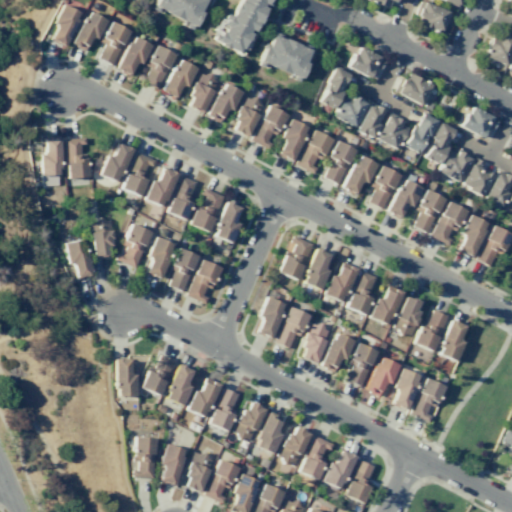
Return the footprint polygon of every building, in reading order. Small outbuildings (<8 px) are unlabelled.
[(195,11),(200,0),(151,0),(147,9),(154,13),(156,9),(185,24),(184,27),(189,30),(199,12),(195,11)] [(266,0),(233,0),(226,14),(221,12),(207,36),(238,53),(248,33),(243,30),(244,27),(248,30),(261,6),(256,4),(258,2),(264,5),(266,0)] [(387,0),(393,3),(394,0),(365,0),(385,8),(387,0)] [(420,0),(445,11),(436,33),(415,25),(418,16),(412,14),(417,0),(420,0)] [(502,0),(511,0),(511,13),(507,11),(509,5),(502,2),(502,0)] [(50,22),(60,3),(76,12),(73,18),(75,20),(60,46),(46,39),(54,24),(50,22)] [(93,38),(103,20),(87,11),(83,18),(81,16),(67,43),(81,51),(89,36),(93,38)] [(97,41),(108,21),(126,30),(108,65),(94,57),(102,43),(97,41)] [(303,63),(296,81),(290,79),(292,75),(261,63),(259,67),(253,64),(262,41),(265,43),(270,30),(307,46),(300,62),(303,63)] [(480,56),(502,65),(511,41),(511,36),(499,31),(496,37),(489,34),(480,56)] [(138,64),(147,45),(131,37),(128,43),(126,42),(111,68),(125,76),(133,61),(138,64)] [(142,65),(152,45),(171,54),(153,88),(135,79),(138,73),(142,75),(146,67),(142,65)] [(366,77),(344,65),(350,52),(352,53),(356,46),(383,59),(378,68),(371,65),(369,69),(370,69),(366,77)] [(183,85),(193,67),(177,58),(174,65),(171,63),(157,90),(171,98),(179,83),(183,85)] [(339,85),(345,74),(331,66),(323,81),(325,82),(316,101),(330,108),(341,87),(339,85)] [(199,112),(210,90),(209,89),(213,81),(208,79),(209,78),(207,72),(201,74),(200,75),(196,72),(187,88),(189,89),(186,95),(189,96),(184,105),(199,112)] [(392,90),(417,105),(429,84),(407,72),(403,79),(399,77),(392,90)] [(229,110),(238,92),(222,83),(219,89),(217,88),(202,115),(216,123),(224,108),(229,110)] [(362,103),(350,126),(330,115),(342,93),(349,97),(350,94),(358,98),(357,100),(362,103)] [(243,136),(255,114),(253,113),(258,105),(253,103),(253,102),(252,96),(246,98),(245,99),(241,96),(232,112),(234,113),(230,119),(234,120),(229,129),(243,136)] [(423,100),(430,104),(426,110),(420,107),(423,100)] [(376,124),(369,139),(352,130),(367,102),(381,109),(373,123),(376,124)] [(273,135),(283,114),(265,105),(247,139),(265,149),(268,143),(264,141),(268,133),(273,135)] [(479,137),(456,125),(463,112),(465,113),(469,106),(495,120),(490,129),(484,125),(481,129),(483,130),(479,137)] [(404,127),(393,149),(373,138),(386,112),(400,119),(397,124),(404,127)] [(412,125),(418,113),(433,120),(425,135),(423,134),(414,153),(399,145),(410,124),(412,125)] [(302,134),(288,161),(274,153),(282,139),(277,137),(287,118),(303,126),(300,133),(302,134)] [(444,141),(450,129),(435,122),(428,137),(430,138),(420,156),(435,164),(446,142),(444,141)] [(317,159),(328,139),(310,129),(292,163),(310,173),(313,167),(309,165),(313,157),(317,159)] [(55,167),(57,167),(56,137),(41,138),(41,154),(36,154),(37,186),(55,185),(55,167)] [(83,152),(84,175),(64,177),(61,138),(81,137),(82,143),(77,144),(78,153),(83,152)] [(322,160),(333,140),(351,150),(333,184),(319,177),(326,163),(322,160)] [(117,176),(129,148),(114,142),(108,157),(103,155),(95,174),(112,181),(114,175),(117,176)] [(469,156),(455,182),(434,171),(446,149),(453,153),(455,149),(469,156)] [(145,174),(136,196),(117,188),(132,152),(151,160),(148,166),(144,164),(140,172),(145,174)] [(363,183),(372,164),(356,156),(353,162),(351,161),(336,187),(350,195),(358,180),(363,183)] [(489,174),(477,196),(464,189),(465,187),(458,183),(472,157),(481,162),(477,169),(481,171),(482,170),(489,174)] [(366,185),(377,165),(395,175),(377,209),(363,201),(371,188),(366,185)] [(161,201),(174,173),(160,167),(153,182),(148,180),(140,198),(157,205),(159,200),(161,201)] [(504,192),(496,206),(480,197),(495,169),(509,177),(502,191),(504,192)] [(190,198),(181,219),(162,211),(178,175),(192,182),(186,196),(190,198)] [(407,206),(417,188),(401,179),(398,185),(396,184),(381,211),(395,218),(403,204),(407,206)] [(511,184),(503,201),(511,205),(511,184)] [(194,202),(185,224),(204,231),(219,196),(200,188),(197,194),(202,196),(198,204),(194,202)] [(411,209),(422,189),(440,198),(422,232),(408,225),(416,211),(411,209)] [(452,231),(463,210),(444,201),(426,235),(445,244),(448,239),(443,236),(448,228),(452,231)] [(210,229),(221,202),(236,207),(230,222),(235,224),(227,243),(211,236),(213,231),(210,229)] [(456,232),(466,214),(482,222),(479,229),(481,230),(467,257),(453,249),(461,234),(456,232)] [(90,255),(88,231),(89,231),(89,221),(94,221),(94,220),(98,215),(103,219),(103,220),(108,220),(109,238),(108,238),(108,244),(105,245),(106,254),(90,255)] [(119,244),(128,222),(147,230),(132,266),(113,258),(115,252),(120,254),(123,246),(119,244)] [(497,254),(508,234),(489,225),(471,259),(485,266),(493,252),(497,254)] [(283,249),(273,270),(292,279),(308,244),(290,235),(287,241),(291,243),(287,252),(283,249)] [(65,263),(60,241),(79,237),(88,274),(73,278),(69,262),(65,263)] [(169,251),(157,278),(143,273),(149,258),(144,255),(152,237),(168,244),(166,249),(169,251)] [(165,268),(175,247),(193,255),(178,291),(163,284),(170,270),(165,268)] [(325,270),(316,289),(299,282),(302,276),(300,275),(312,248),(326,254),(319,268),(325,270)] [(207,288),(216,267),(197,259),(182,294),(201,302),(204,296),(199,295),(203,286),(207,288)] [(328,274),(320,293),(337,300),(339,294),(342,295),(353,268),(339,262),(333,276),(328,274)] [(370,293),(361,314),(342,306),(358,271),(372,277),(366,291),(370,293)] [(373,297),(365,316),(382,324),(384,317),(387,318),(399,292),(385,285),(378,300),(373,297)] [(402,294),(392,317),(394,318),(390,326),(395,329),(394,330),(396,335),(402,333),(403,332),(407,334),(415,318),(413,317),(416,311),(413,309),(417,301),(402,294)] [(254,315),(262,296),(279,304),(276,310),(279,311),(266,338),(252,332),(259,317),(254,315)] [(295,335),(304,314),(286,306),(270,341),(284,348),(291,333),(295,335)] [(419,321),(409,342),(428,350),(444,315),(429,308),(423,323),(419,321)] [(460,342),(452,361),(435,353),(438,347),(435,346),(447,319),(461,325),(455,339),(460,342)] [(312,362),(322,339),(320,339),(324,330),(319,328),(319,327),(317,321),(312,323),(311,324),(306,322),(299,339),(300,339),(298,345),(301,347),(297,356),(312,362)] [(341,359),(349,340),(333,332),(330,339),(327,338),(315,364),(329,371),(336,357),(341,359)] [(344,363),(353,342),(372,351),(356,386),(342,380),(348,365),(344,363)] [(146,366),(137,386),(156,395),(171,360),(157,353),(151,368),(146,366)] [(386,383),(394,364),(378,357),(375,363),(372,362),(360,390),(375,396),(382,381),(386,383)] [(132,374),(132,395),(114,395),(114,388),(111,388),(112,358),(127,359),(127,374),(132,374)] [(187,387),(178,406),(161,398),(164,392),(162,391),(174,364),(188,370),(182,385),(187,387)] [(389,386),(397,367),(414,375),(411,381),(413,382),(401,409),(387,403),(394,388),(389,386)] [(191,389),(182,408),(199,416),(202,409),(204,410),(216,384),(202,377),(196,391),(191,389)] [(431,407),(441,386),(422,377),(406,412),(424,421),(427,415),(423,413),(427,405),(431,407)] [(232,410),(223,431),(204,422),(220,387),(234,393),(227,408),(232,410)] [(261,408),(251,430),(250,429),(246,438),(241,436),(240,437),(235,439),(233,433),(233,432),(228,430),(236,414),(237,414),(240,408),(243,410),(247,401),(261,408)] [(278,434),(269,453),(252,445),(255,439),(253,438),(265,411),(279,418),(273,432),(278,434)] [(306,432),(296,455),(294,454),(290,463),(286,460),(285,461),(279,464),(277,458),(278,457),(273,455),(280,438),(281,439),(284,433),(288,434),(291,426),(306,432)] [(511,469),(505,466),(511,456),(503,452),(505,447),(496,442),(504,428),(511,432),(511,469)] [(322,458),(313,479),(294,470),(310,435),(329,444),(326,450),(322,447),(318,456),(322,458)] [(129,461),(131,438),(151,439),(149,477),(129,476),(129,470),(134,470),(134,461),(129,461)] [(156,463),(163,443),(180,449),(178,455),(180,456),(171,484),(156,479),(161,464),(156,463)] [(326,461),(318,480),(335,488),(337,481),(340,482),(352,456),(338,449),(331,463),(326,461)] [(196,491),(206,469),(205,468),(208,459),(204,457),(204,456),(202,450),(196,453),(196,454),(191,452),(184,468),(185,468),(182,475),(185,476),(182,485),(196,491)] [(225,489),(234,468),(216,459),(199,494),(218,503),(221,497),(216,495),(220,487),(225,489)] [(368,482),(358,502),(340,494),(355,459),(369,465),(363,480),(368,482)] [(228,491),(237,473),(254,480),(251,487),(253,488),(241,511),(236,511),(227,508),(233,494),(228,491)] [(267,511),(269,511),(279,492),(260,483),(246,511),(264,511),(265,511),(267,511)] [(274,511),(277,507),(279,508),(283,499),(288,502),(288,501),(294,498),(296,504),(296,505),(301,507),(298,511),(274,511)]
